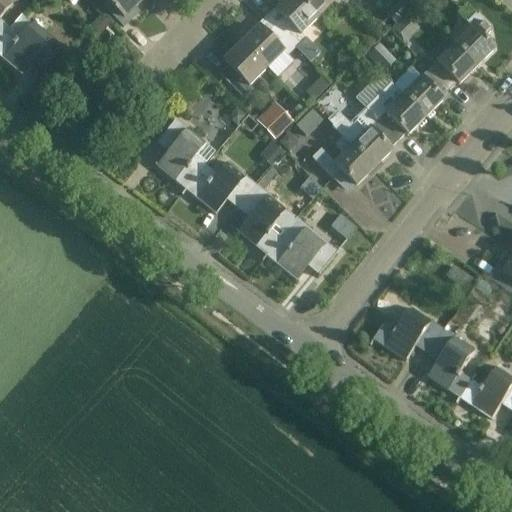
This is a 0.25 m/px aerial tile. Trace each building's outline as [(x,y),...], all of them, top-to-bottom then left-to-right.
[(0,0),(0,42),(10,30),(9,30),(0,21),(0,19),(11,7),(1,0),(0,0)] [(92,0),(97,5),(98,4),(123,28),(138,14),(135,11),(141,6),(135,0),(92,0)] [(269,23),(295,50),(305,40),(301,35),(316,20),(307,11),(295,0),(276,0),(275,2),(279,7),(274,12),(272,10),(264,19),(269,23)] [(295,0),(307,11),(316,20),(333,3),(336,7),(339,4),(343,8),(349,1),(347,0),(295,0)] [(428,0),(438,9),(446,0),(428,0)] [(390,13),(405,36),(415,29),(400,7),(390,13)] [(0,42),(0,60),(20,78),(35,60),(46,70),(62,50),(33,25),(22,15),(9,30),(10,30),(0,42)] [(478,17),(476,18),(473,15),(465,24),(469,28),(452,45),(476,69),(493,52),(482,41),(490,33),(488,31),(490,29),(478,17)] [(240,46),(265,70),(281,54),(286,59),(295,50),(269,23),(264,19),(255,28),(256,30),(240,46)] [(318,53),(305,40),(295,50),(307,63),(318,53)] [(427,71),(448,92),(455,85),(457,87),(476,69),(452,45),(427,71)] [(219,75),(244,101),(254,90),(249,86),(265,70),(240,46),(223,63),(226,67),(219,75)] [(401,97),(424,119),(441,102),(440,100),(448,92),(427,71),(401,97)] [(365,111),(396,143),(404,136),(405,138),(424,119),(401,97),(390,86),(365,111)] [(316,110),(299,125),(311,138),(328,123),(316,110)] [(275,140),(291,123),(283,115),(267,131),(275,140)] [(350,147),(372,170),(389,153),(388,151),(396,143),(375,122),(360,137),(341,117),(330,127),(341,139),(350,147)] [(155,168),(185,192),(197,176),(187,168),(205,147),(174,122),(158,142),(169,151),(155,168)] [(340,173),(355,188),(372,170),(350,147),(341,139),(334,146),(342,156),(334,164),(320,150),(310,160),(331,181),(340,173)] [(185,192),(214,216),(226,202),(236,210),(256,187),(245,178),(244,180),(226,165),(216,177),(205,167),(198,176),(197,176),(185,192)] [(236,234),(265,258),(278,242),(268,234),(285,213),(266,198),(267,196),(256,187),(236,210),(248,220),(236,234)] [(265,258),(295,282),(309,265),(320,274),(336,255),(306,231),(307,230),(295,220),(278,242),(265,258)] [(505,291),(511,295),(511,260),(502,274),(511,280),(505,291)] [(429,380),(460,400),(471,383),(459,375),(474,353),(411,311),(396,333),(384,325),(373,342),(405,364),(416,348),(440,364),(429,380)] [(511,378),(498,369),(483,391),(471,383),(460,400),(492,421),(502,406),(511,412),(511,378)]
